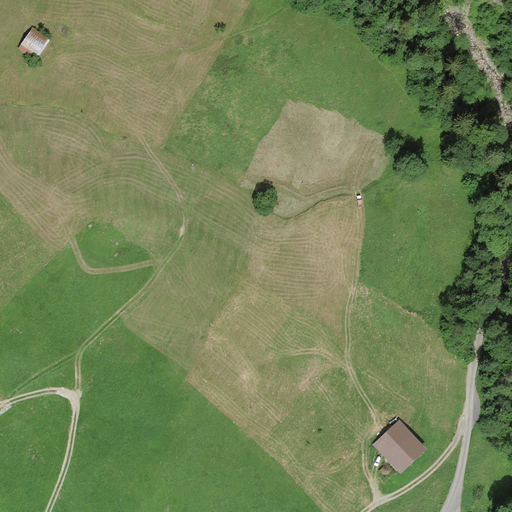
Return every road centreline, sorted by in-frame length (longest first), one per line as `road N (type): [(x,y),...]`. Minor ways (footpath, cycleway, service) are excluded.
road 1 (unclassified): [(511,234),(477,351),(465,462),(448,511)]
road 2 (track): [(0,409),(120,315),(172,256),(189,218)]
road 3 (track): [(0,403),(64,389),(74,395),(74,434),(49,511)]
road 4 (track): [(365,511),(432,469),(470,412)]
